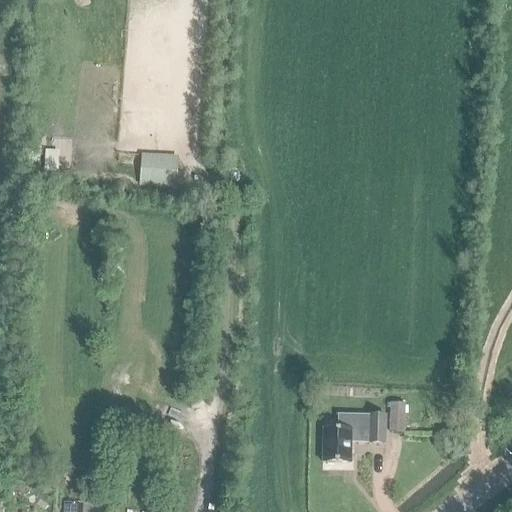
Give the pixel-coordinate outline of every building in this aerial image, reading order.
[(140,155),(139,185),(177,186),(177,156),(140,155)] [(391,431),(405,432),(406,402),(392,402),(391,431)] [(323,431),(322,463),(326,464),(326,466),(334,466),(335,464),(349,464),(350,445),(350,442),(357,442),(357,444),(370,444),(370,446),(384,446),(384,417),(368,417),(368,418),(336,417),(335,431),(323,431)] [(449,424),(449,438),(458,438),(459,427),(459,425),(449,424)] [(63,503),(62,511),(81,511),(82,505),(63,503)]
